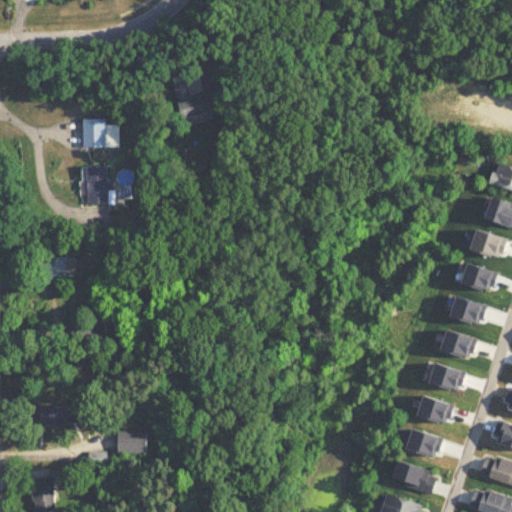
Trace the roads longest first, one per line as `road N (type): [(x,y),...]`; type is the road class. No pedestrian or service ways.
road 1 (residential): [(511,290),(440,511)]
road 2 (residential): [(0,40),(114,36),(173,0)]
